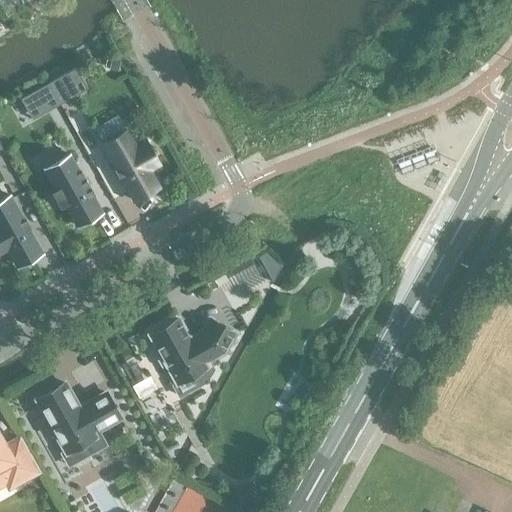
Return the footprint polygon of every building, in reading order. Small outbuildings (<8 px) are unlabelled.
[(456,46),(455,45),(441,37),(434,51),(449,59),(451,54),(456,46)] [(109,59),(108,68),(118,69),(119,60),(109,59)] [(71,96),(60,76),(48,83),(59,104),(60,103),(60,102),(71,96)] [(59,104),(48,83),(35,90),(46,109),(58,103),(58,104),(59,104)] [(135,144),(126,129),(100,144),(132,199),(158,185),(149,169),(158,164),(144,139),(135,144)] [(75,225),(101,210),(69,154),(43,169),(55,189),(51,191),(60,207),(64,205),(75,225)] [(10,195),(0,200),(0,253),(6,250),(15,265),(41,251),(10,195)] [(263,250),(257,255),(272,282),(281,266),(263,250)] [(177,318),(149,334),(157,347),(153,350),(162,365),(166,363),(177,382),(195,372),(201,383),(205,381),(212,368),(207,360),(222,351),(233,333),(209,318),(202,330),(188,338),(177,318)] [(55,432),(64,449),(66,452),(84,441),(90,453),(105,444),(96,429),(119,417),(105,392),(78,408),(64,383),(36,398),(46,417),(42,420),(51,435),(55,432)] [(18,437),(3,445),(0,440),(0,484),(5,481),(9,487),(37,471),(18,437)]
